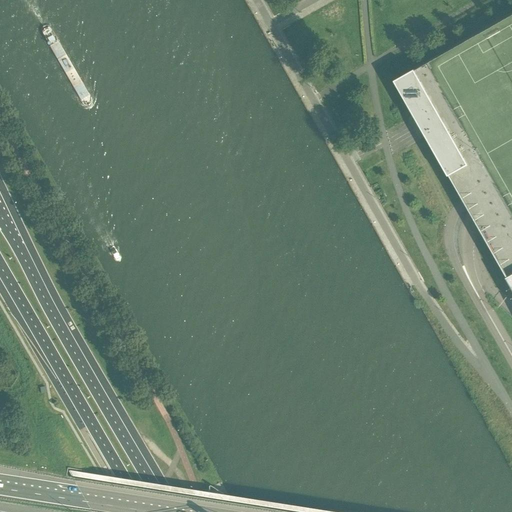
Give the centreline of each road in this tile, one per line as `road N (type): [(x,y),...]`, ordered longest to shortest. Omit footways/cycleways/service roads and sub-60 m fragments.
road 1 (secondary): [(167,511),(0,212)]
road 2 (secondary): [(0,265),(143,511)]
road 3 (unclassified): [(511,173),(467,205),(458,242),(466,276),(511,355)]
road 4 (motorway): [(154,511),(0,488)]
